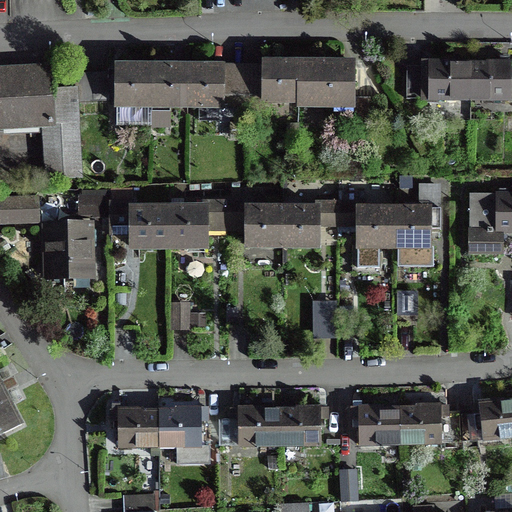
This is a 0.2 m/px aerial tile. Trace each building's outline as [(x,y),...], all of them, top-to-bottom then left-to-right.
[(511,101),(511,63),(505,64),(486,64),(486,66),(452,65),(452,64),(427,63),(422,63),(421,68),(405,68),(405,101),(511,101)] [(261,102),(297,103),(298,65),(266,65),(262,65),(261,102)] [(353,107),(353,99),(353,65),(347,65),(298,65),(297,103),(297,107),(353,107)] [(79,104),(91,103),(90,75),(76,75),(77,88),(54,90),(53,66),(0,68),(0,130),(4,131),(4,136),(40,134),(39,131),(42,130),(45,182),(83,180),(79,104)] [(256,89),(254,68),(242,68),(230,68),(228,89),(242,89),(256,89)] [(222,107),(222,70),(216,70),(179,69),(143,69),(114,69),(114,75),(114,87),(114,107),(222,107)] [(114,87),(114,75),(108,75),(108,74),(90,75),(91,103),(107,102),(108,86),(114,87)] [(353,99),(353,107),(354,124),(382,124),(382,99),(353,99)] [(436,233),(441,233),(441,184),(418,184),(418,207),(358,207),(358,191),(337,191),(337,196),(337,229),(347,229),(356,229),(356,253),(358,253),(358,270),(380,270),(380,253),(397,253),(397,269),(412,269),(434,269),(434,248),(431,248),(431,233),(436,233)] [(325,229),(337,229),(337,196),(316,196),(316,202),(315,202),(315,207),(250,207),(250,201),(203,201),(203,206),(184,206),(184,199),(171,199),(171,206),(133,206),(133,189),(109,189),(110,191),(82,191),(82,196),(77,196),(77,219),(102,218),(102,236),(109,236),(109,240),(129,240),(129,254),(136,254),(209,254),(209,233),(215,233),(239,233),(244,233),(244,252),(279,252),(300,252),(320,252),(320,229),(325,229)] [(511,195),(469,196),(468,257),(504,257),(504,251),(504,243),(511,243),(511,195)] [(0,221),(0,226),(39,225),(38,197),(0,198),(0,221)] [(96,281),(95,223),(67,223),(41,224),(42,282),(96,281)] [(322,302),(313,302),(313,339),(326,339),(337,339),(338,302),(322,302)] [(183,331),(205,331),(205,314),(190,314),(190,304),(170,303),(170,331),(183,331)] [(0,441),(24,429),(6,393),(18,387),(16,384),(13,377),(0,383),(0,381),(0,441)] [(511,400),(504,401),(503,401),(503,399),(478,402),(478,403),(476,404),(470,404),(471,415),(479,414),(482,443),(482,445),(511,441),(511,400)] [(176,467),(210,467),(210,448),(201,448),(201,422),(208,422),(208,410),(206,410),(206,406),(202,406),(198,406),(198,408),(175,408),(175,411),(144,411),(144,409),(136,409),(120,409),(120,405),(116,405),(111,405),(111,411),(110,411),(110,423),(118,422),(119,449),(178,446),(176,467)] [(321,422),(330,422),(330,406),(323,406),(320,406),(320,407),(300,407),(260,408),(243,408),(243,406),(235,406),(233,406),(233,410),(230,410),(230,422),(238,422),(238,447),(321,446),(321,422)] [(416,406),(416,408),(384,409),(384,406),(378,406),(358,406),(358,410),(355,410),(350,410),(350,422),(359,422),(360,447),(442,444),(441,419),(450,419),(450,406),(444,406),(423,406),(416,406)] [(469,444),(482,443),(479,414),(471,415),(466,416),(469,444)] [(358,503),(356,470),(339,471),(340,503),(358,503)] [(123,496),(123,511),(160,511),(159,491),(153,492),(153,495),(123,496)]
